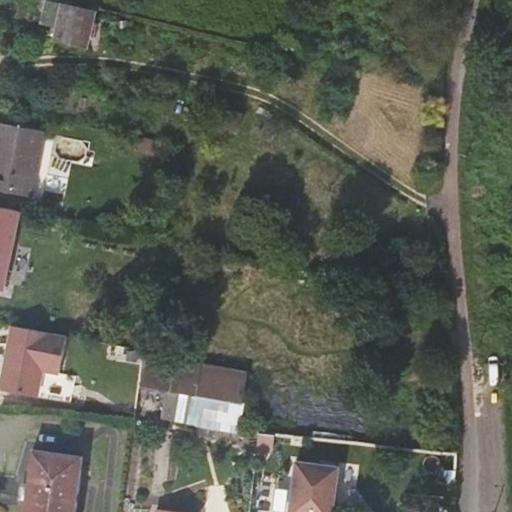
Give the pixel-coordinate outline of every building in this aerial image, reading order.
[(58,28),(63,4),(46,0),(37,0),(32,22),(58,28)] [(95,11),(63,4),(58,28),(56,40),(87,47),(95,11)] [(44,131),(0,122),(0,190),(31,196),(44,131)] [(0,288),(3,289),(21,211),(0,207),(0,288)] [(66,334),(12,324),(0,388),(39,395),(43,371),(59,374),(66,334)] [(143,349),(138,385),(169,391),(164,417),(240,432),(245,405),(247,370),(143,349)] [(275,435),(259,433),(257,451),(273,452),(275,435)] [(75,511),(84,457),(33,449),(23,511),(75,511)] [(337,466),(293,462),(288,511),(337,511),(338,503),(334,499),(333,498),(337,466)] [(121,511),(123,499),(107,497),(104,511),(121,511)] [(141,511),(143,502),(123,499),(121,511),(141,511)]
